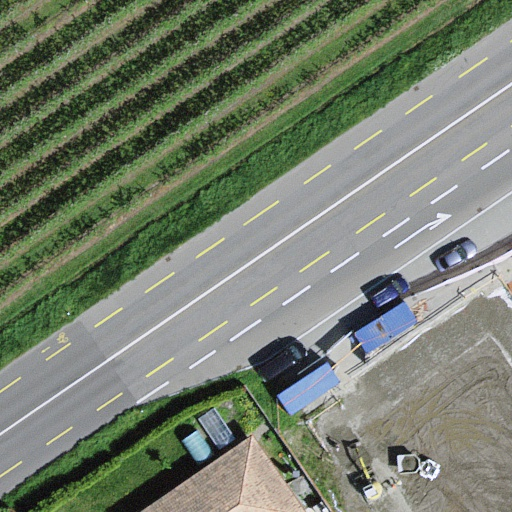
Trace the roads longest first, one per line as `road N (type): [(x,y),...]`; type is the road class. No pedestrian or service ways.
road 1 (primary): [(0,455),(511,106)]
road 2 (primary): [(511,63),(0,407)]
